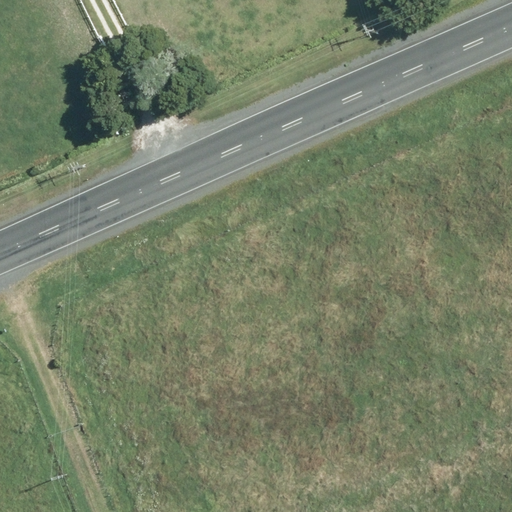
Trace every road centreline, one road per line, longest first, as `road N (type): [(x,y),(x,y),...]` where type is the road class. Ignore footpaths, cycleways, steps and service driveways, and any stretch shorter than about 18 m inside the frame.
road 1 (secondary): [(0,254),(511,27)]
road 2 (track): [(0,254),(100,511)]
